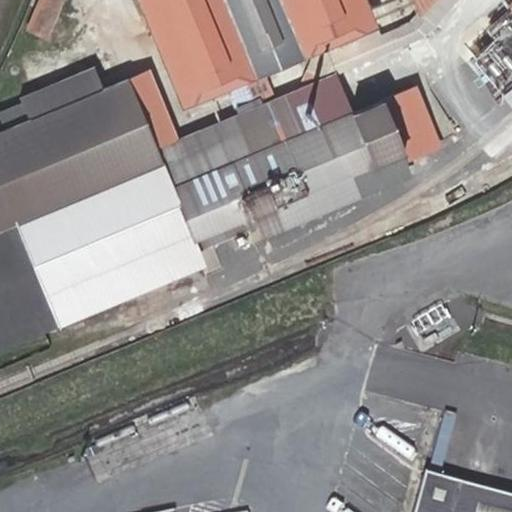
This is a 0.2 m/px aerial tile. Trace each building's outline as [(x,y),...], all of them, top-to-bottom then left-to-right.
[(53,37),(68,0),(45,0),(33,28),(53,37)] [(378,50),(358,0),(148,0),(188,107),(318,58),(359,43),(363,55),(378,50)] [(429,0),(444,31),(471,0),(429,0)] [(498,21),(492,28),(501,37),(481,57),(504,81),(511,73),(511,33),(510,32),(509,33),(498,21)] [(31,123),(107,94),(99,70),(22,100),(24,104),(31,123)] [(336,74),(249,112),(269,158),(356,120),(336,74)] [(446,149),(417,87),(356,120),(269,158),(249,112),(180,142),(151,75),(107,94),(31,123),(7,133),(0,135),(0,351),(365,201),(355,182),(446,149)] [(0,112),(7,133),(31,123),(24,104),(0,112)] [(511,511),(511,492),(436,472),(424,511),(511,511)]
